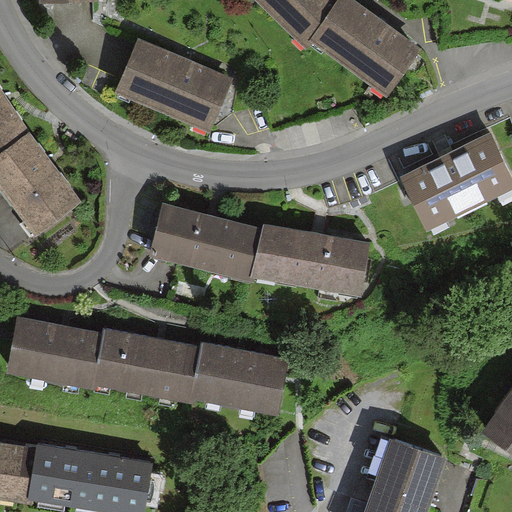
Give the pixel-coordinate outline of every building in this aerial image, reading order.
[(40,0),(41,11),(99,8),(98,0),(40,0)] [(246,0),(299,53),(305,47),(377,100),(415,50),(376,22),(346,0),(333,0),(332,0),(246,0)] [(230,79),(137,43),(116,98),(209,134),(230,79)] [(13,94),(0,75),(0,185),(30,228),(81,192),(57,156),(13,94)] [(511,184),(511,176),(484,121),(399,165),(430,226),(511,184)] [(162,196),(150,249),(252,271),(253,265),(359,288),(371,237),(316,225),(264,213),(262,218),(213,207),(162,196)] [(16,310),(7,363),(279,408),(288,355),(223,344),(154,333),(64,318),(16,310)] [(511,381),(484,418),(511,439),(511,381)] [(425,511),(447,449),(389,429),(360,511),(425,511)] [(37,437),(36,442),(0,436),(0,492),(27,497),(28,494),(88,503),(143,511),(152,455),(37,437)]
